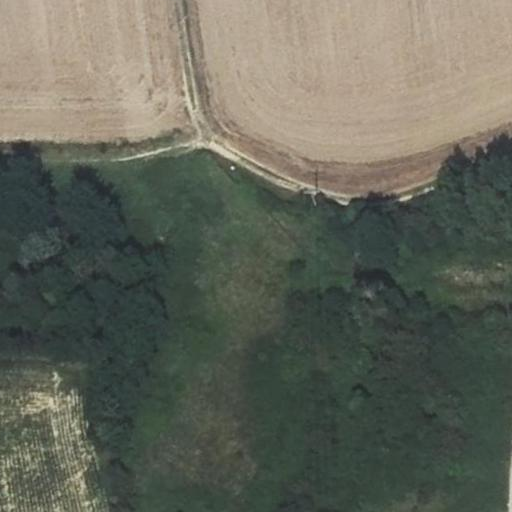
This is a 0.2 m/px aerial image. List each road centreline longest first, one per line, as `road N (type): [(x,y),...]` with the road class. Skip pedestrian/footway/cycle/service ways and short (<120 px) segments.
road 1 (track): [(207,139),(269,175),(366,205),(401,203),(511,155)]
road 2 (track): [(175,0),(207,139)]
